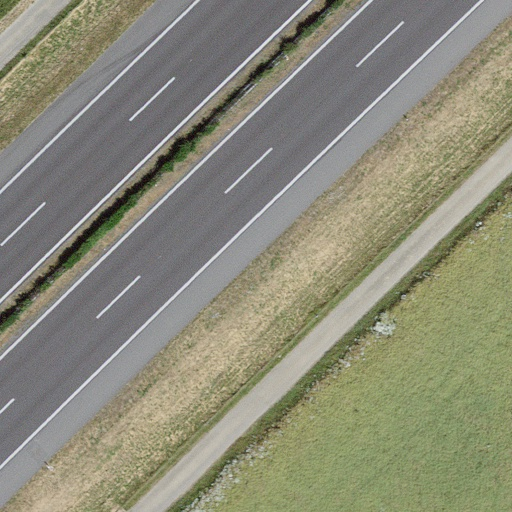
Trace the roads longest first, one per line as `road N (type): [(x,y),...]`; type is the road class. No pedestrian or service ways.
road 1 (motorway): [(0,417),(430,0)]
road 2 (motorway): [(254,0),(0,246)]
